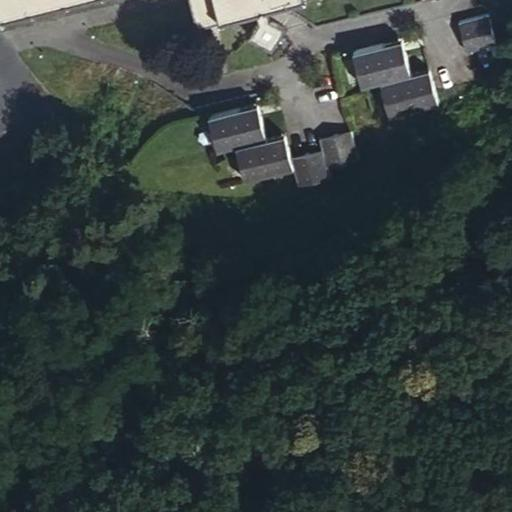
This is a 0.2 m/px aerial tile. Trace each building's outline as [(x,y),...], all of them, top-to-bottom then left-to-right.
[(0,0),(0,14),(63,0),(0,0)] [(186,0),(193,29),(253,15),(265,12),(302,3),(301,0),(186,0)] [(265,12),(253,15),(255,23),(246,35),(269,53),(284,32),(268,20),(265,12)] [(455,23),(463,55),(493,47),(485,16),(455,23)] [(378,82),(378,83),(408,76),(399,40),(351,52),(359,87),(378,82)] [(408,76),(378,83),(387,118),(435,107),(427,71),(408,76)] [(234,148),(262,139),(255,105),(206,117),(214,152),(234,148)] [(317,141),(319,152),(324,171),(355,164),(347,134),(317,141)] [(281,135),(262,139),(234,148),(242,182),(289,170),(287,160),(281,135)] [(319,152),(287,160),(289,170),(294,190),(326,183),(324,171),(319,152)]
